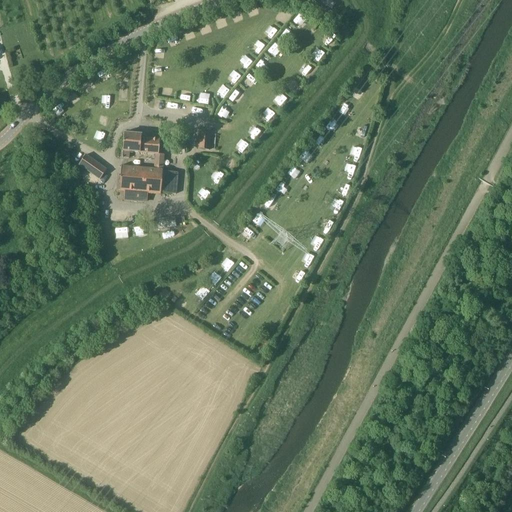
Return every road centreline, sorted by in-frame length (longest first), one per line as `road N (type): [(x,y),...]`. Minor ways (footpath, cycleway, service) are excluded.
road 1 (track): [(190,511),(350,209),(387,103),(409,67),(446,35),(461,0)]
road 2 (unclassified): [(307,511),(511,134)]
road 3 (tertiary): [(0,142),(98,55),(221,0)]
road 4 (tertiary): [(411,511),(511,356)]
